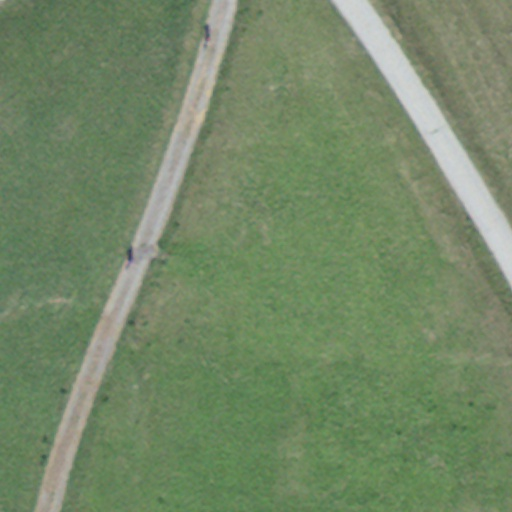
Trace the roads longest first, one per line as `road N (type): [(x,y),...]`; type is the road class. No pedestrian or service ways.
road 1 (residential): [(49,511),(100,319),(201,85),(224,0)]
road 2 (track): [(351,0),(511,251)]
